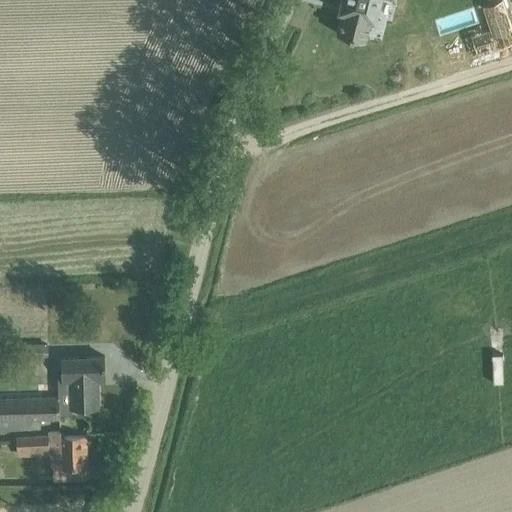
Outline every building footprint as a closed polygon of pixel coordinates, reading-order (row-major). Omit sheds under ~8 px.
[(352,0),(385,9),(388,0),(398,0),(400,0),(352,0)] [(511,46),(511,0),(485,0),(502,49),(511,46)] [(71,348),(71,397),(106,397),(106,348),(71,348)] [(60,389),(0,388),(0,421),(60,422),(60,389)] [(93,441),(18,441),(18,458),(59,458),(59,481),(93,481),(93,441)]
